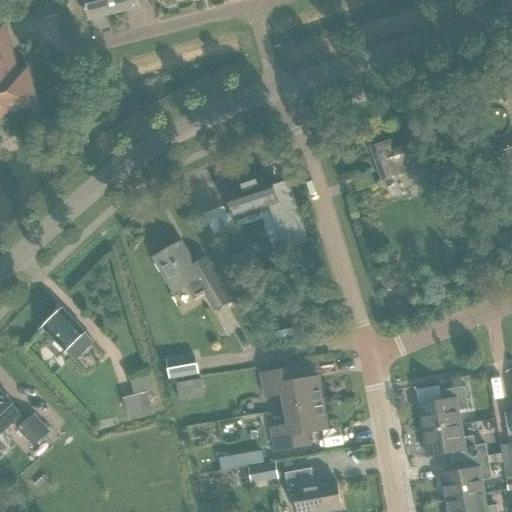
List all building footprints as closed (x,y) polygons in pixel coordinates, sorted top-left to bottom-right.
[(83,0),(89,20),(138,7),(136,0),(83,0)] [(0,111),(33,103),(29,82),(16,85),(3,27),(0,27),(0,111)] [(394,146),(392,140),(372,147),(383,179),(403,172),(401,166),(410,163),(414,176),(415,176),(434,170),(430,157),(428,157),(424,144),(413,148),(411,140),(394,146)] [(511,147),(499,152),(504,168),(511,165),(511,147)] [(268,175),(225,189),(226,193),(228,197),(230,202),(232,208),(235,218),(274,205),(288,248),(309,241),(289,180),(272,186),(268,175)] [(205,259),(194,265),(181,243),(155,259),(175,293),(186,286),(194,301),(207,294),(216,311),(230,303),(205,259)] [(66,351),(76,361),(95,343),(85,332),(63,309),(43,328),(65,351),(66,351)] [(186,355),(166,359),(169,379),(198,374),(195,353),(186,355)] [(282,395),(285,410),(323,403),(319,378),(299,381),(297,369),(262,375),(266,398),(282,395)] [(201,379),(176,383),(178,396),(179,400),(204,396),(201,379)] [(442,402),(419,406),(423,431),(461,425),(458,411),(469,409),(465,387),(440,391),(442,402)] [(0,440),(25,417),(0,390),(0,440)] [(124,399),(129,418),(152,412),(147,393),(124,399)] [(308,432),(328,429),(323,403),(285,410),(288,425),(271,428),(275,451),(310,445),(308,432)] [(35,415),(18,431),(33,447),(50,432),(35,415)] [(474,436),(463,438),(461,425),(423,431),(427,457),(451,452),(453,463),(463,461),(478,458),(488,456),(486,444),(475,446),(474,436)] [(221,470),(264,463),(262,451),(219,458),(221,470)] [(497,455),(488,456),(490,465),(503,462),(501,454),(497,455)] [(482,481),(492,479),(490,465),(488,456),(478,458),(463,461),(465,471),(442,475),(446,500),(484,494),(482,481)] [(248,468),(251,484),(279,479),(276,463),(248,468)] [(294,491),(298,511),(327,511),(342,509),(337,482),(315,486),(311,469),(285,474),(289,492),(294,491)] [(448,511),(498,511),(497,505),(486,507),(484,494),(446,500),(448,511)]
